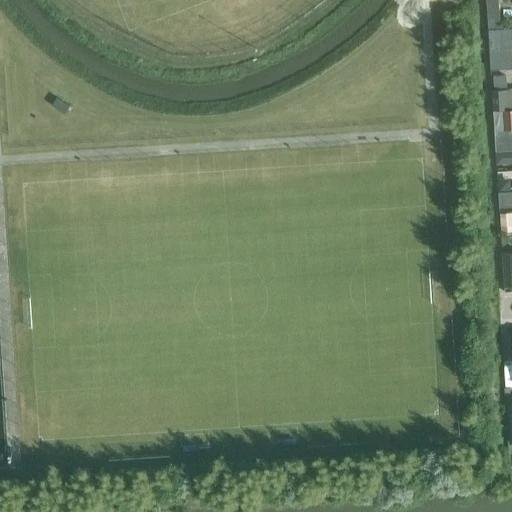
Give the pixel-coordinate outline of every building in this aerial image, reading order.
[(502,35),(492,36),(493,47),(503,46),(502,35)] [(511,47),(492,49),(493,63),(511,61),(511,47)] [(506,76),(494,76),(495,90),(505,89),(507,89),(506,76)] [(498,110),(506,109),(505,89),(495,90),(492,90),(493,110),(498,110)] [(511,109),(506,109),(498,110),(498,122),(511,121),(511,109)] [(507,130),(495,130),(495,139),(496,150),(496,151),(508,150),(507,130)] [(497,163),(508,162),(507,151),(496,151),(497,163)] [(499,191),(510,190),(509,179),(498,180),(499,191)] [(500,204),(511,203),(510,191),(499,192),(500,204)] [(511,216),(511,211),(500,212),(501,224),(511,223),(511,216)] [(511,253),(502,254),(505,289),(511,288),(511,253)]
